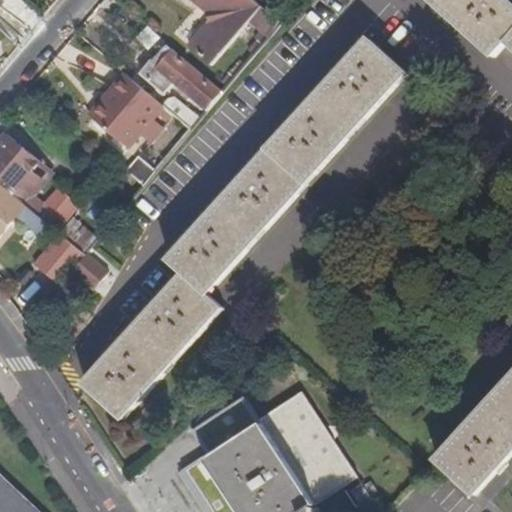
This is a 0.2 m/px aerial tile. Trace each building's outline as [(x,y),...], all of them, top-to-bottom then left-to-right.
[(281,22),(254,0),(199,0),(218,16),(193,46),(215,64),(251,20),(263,29),(270,35),(281,22)] [(511,5),(506,0),(428,0),(494,58),(507,43),(511,47),(511,5)] [(270,35),(263,29),(258,36),(264,42),(270,35)] [(369,40),(170,262),(184,275),(84,386),(124,421),(222,310),(208,296),(407,73),(369,40)] [(253,56),(262,45),(257,41),(248,52),(253,56)] [(160,68),(172,54),(166,48),(154,63),(160,68)] [(177,83),(208,110),(221,94),(172,54),(160,68),(154,63),(153,62),(142,74),(166,95),(177,83)] [(118,95),(97,120),(130,148),(141,135),(154,146),(167,130),(154,120),(158,115),(165,107),(126,74),(113,90),(118,95)] [(91,115),(97,120),(118,95),(113,90),(91,115)] [(177,117),(192,130),(201,118),(185,104),(175,115),(177,117)] [(165,107),(158,115),(171,125),(177,117),(175,115),(165,107)] [(0,184),(33,212),(58,233),(78,209),(58,192),(45,208),(34,199),(21,189),(41,164),(9,137),(0,147),(0,184)] [(143,187),(156,172),(142,161),(129,175),(143,187)] [(34,199),(54,174),(41,164),(21,189),(34,199)] [(33,212),(0,184),(0,238),(18,216),(25,222),(33,212)] [(61,236),(86,256),(88,253),(100,239),(76,218),(61,235),(61,236)] [(72,272),(86,256),(61,236),(36,267),(61,286),(68,277),(72,272)] [(38,260),(47,247),(38,239),(28,253),(38,260)] [(86,256),(72,272),(97,292),(112,273),(88,253),(86,256)] [(61,309),(80,286),(68,277),(61,286),(49,300),(61,309)] [(511,377),(434,461),(474,496),(511,453),(511,377)] [(304,511),(352,480),(295,395),(177,475),(201,511),(304,511)] [(375,504),(380,511),(387,511),(423,473),(403,457),(394,467),(403,475),(375,504)] [(33,511),(0,480),(0,511),(33,511)] [(365,501),(356,488),(346,495),(355,508),(365,501)]
